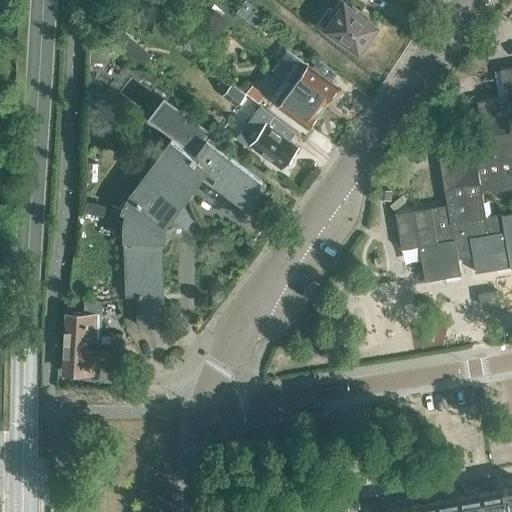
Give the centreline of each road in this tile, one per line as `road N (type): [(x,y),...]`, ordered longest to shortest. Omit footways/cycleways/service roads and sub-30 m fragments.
road 1 (residential): [(206,411),(215,366),(469,0)]
road 2 (residential): [(206,411),(511,363)]
